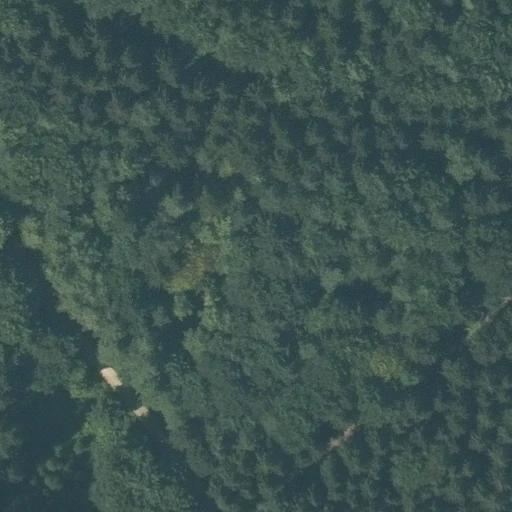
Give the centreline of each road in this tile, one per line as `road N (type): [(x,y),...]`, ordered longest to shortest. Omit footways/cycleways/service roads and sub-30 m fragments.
road 1 (track): [(107,0),(242,53),(423,86),(511,81)]
road 2 (track): [(204,511),(140,408),(29,283),(0,215)]
